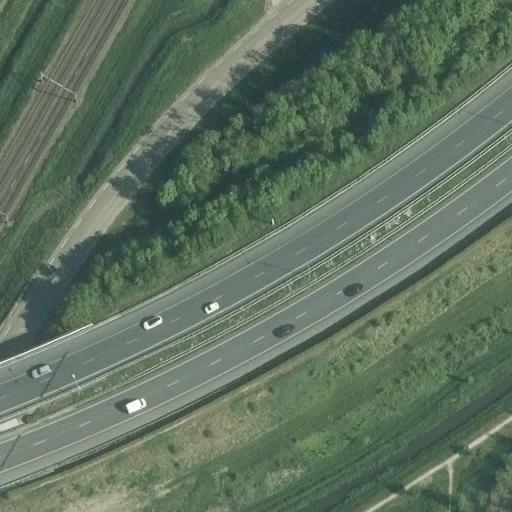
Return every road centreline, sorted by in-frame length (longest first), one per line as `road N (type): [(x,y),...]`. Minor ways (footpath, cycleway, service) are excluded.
road 1 (trunk): [(511,104),(402,185),(232,291),(0,399)]
road 2 (trunk): [(0,459),(129,406),(293,320),(511,173)]
road 3 (tertiary): [(311,0),(228,74),(144,166),(76,255),(0,381)]
